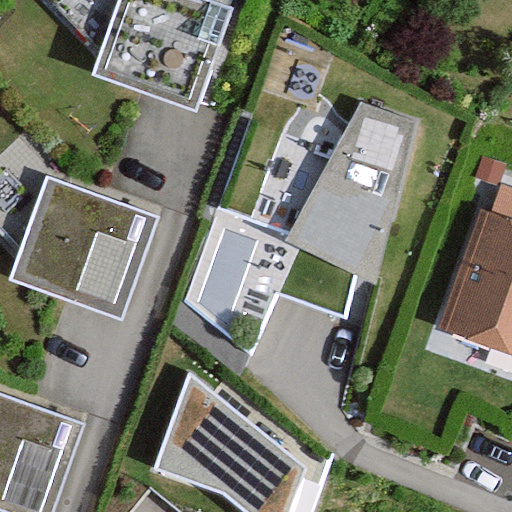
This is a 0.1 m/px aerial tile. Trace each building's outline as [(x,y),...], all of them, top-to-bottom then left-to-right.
[(149,0),(130,0),(99,89),(208,128),(242,32),(149,0)] [(409,126),(350,106),(273,244),(360,290),(409,126)] [(163,238),(47,200),(13,304),(129,342),(163,238)] [(226,314),(265,237),(226,217),(187,294),(226,314)] [(511,228),(483,218),(436,340),(511,369),(511,228)] [(163,477),(294,507),(312,428),(181,398),(163,477)] [(63,511),(87,445),(0,414),(0,511),(63,511)]
